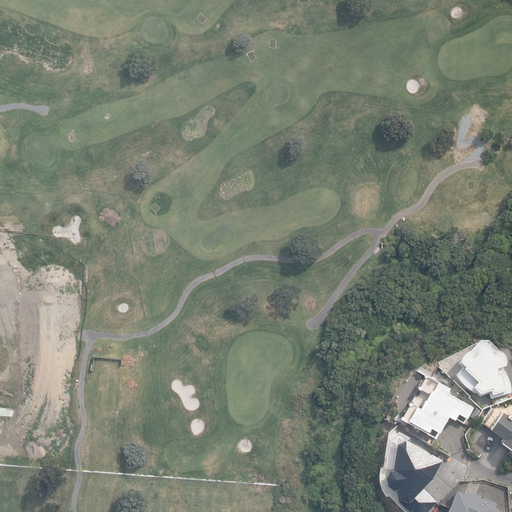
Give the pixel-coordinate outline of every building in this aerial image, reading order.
[(489,391),(491,398),(511,392),(511,386),(509,379),(505,371),(498,373),(497,367),(506,364),(503,352),(490,340),(481,340),(459,363),(463,368),(455,374),(460,380),(466,387),(473,391),(474,388),(481,393),(489,391)] [(466,418),(472,407),(447,393),(449,388),(425,374),(400,419),(433,437),(436,432),(439,433),(448,416),(461,423),(464,417),(466,418)] [(501,443),(511,450),(511,418),(503,412),(490,429),(504,439),(501,443)] [(472,445),(468,457),(478,461),(482,449),(472,445)] [(510,464),(498,462),(496,472),(509,474),(510,464)] [(464,493),(456,490),(447,511),(500,511),(494,509),(497,503),(465,491),(464,493)]
